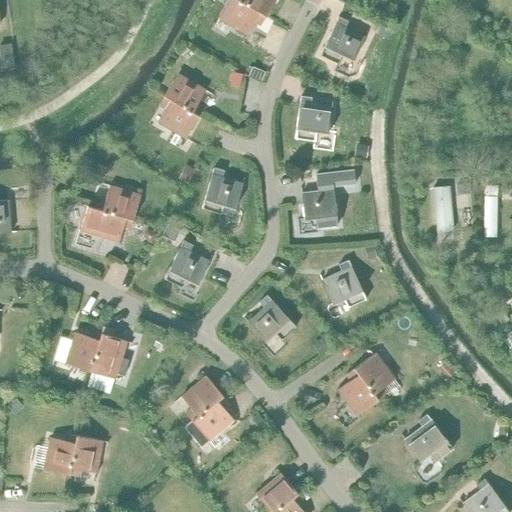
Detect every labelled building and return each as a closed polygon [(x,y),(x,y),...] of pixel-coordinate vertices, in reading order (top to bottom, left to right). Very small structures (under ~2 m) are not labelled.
[(266,16),(238,0),(229,0),(219,18),(247,35),(254,22),(261,25),(266,16)] [(238,0),(266,16),(275,0),(238,0)] [(339,16),(320,55),(338,64),(342,55),(353,61),(365,37),(345,28),(348,21),(339,16)] [(252,67),(249,77),(261,81),(264,72),(252,67)] [(177,74),(164,96),(198,116),(204,107),(198,103),(205,90),(177,74)] [(198,116),(164,96),(159,105),(165,109),(157,122),(185,138),(198,116)] [(301,96),(295,138),(315,141),(316,132),(328,134),(332,108),(310,105),(311,97),(301,96)] [(367,148),(358,146),(356,156),(365,158),(367,148)] [(185,167),(180,178),(187,182),(193,171),(185,167)] [(214,167),(201,208),(221,214),(224,205),(235,209),(243,184),(222,177),(224,171),(214,167)] [(318,191),(301,193),(304,219),(316,218),(317,227),(338,225),(333,184),(355,182),(353,169),(315,173),(318,191)] [(469,183),(456,184),(457,193),(470,192),(469,183)] [(98,198),(95,208),(133,220),(140,195),(109,186),(105,200),(98,198)] [(8,199),(0,200),(0,232),(10,232),(8,199)] [(133,220),(95,208),(88,206),(80,231),(119,242),(123,228),(130,230),(133,220)] [(168,226),(163,235),(174,240),(178,231),(168,226)] [(146,229),(144,234),(148,241),(152,243),(156,233),(146,229)] [(183,240),(164,279),(183,288),(187,280),(197,285),(209,261),(190,252),(193,245),(183,240)] [(373,246),(364,248),(367,259),(376,257),(373,246)] [(342,271),(322,280),(333,304),(344,299),(348,308),(366,299),(348,260),(339,265),(342,271)] [(264,308),(248,322),(266,342),(275,334),(281,340),(296,326),(267,295),(259,302),(264,308)] [(501,310),(494,316),(501,325),(508,319),(501,310)] [(102,333),(90,371),(115,379),(117,373),(124,375),(129,360),(122,357),(127,341),(112,336),(114,329),(104,326),(102,333)] [(90,371),(102,333),(92,330),(90,337),(75,332),(65,363),(90,371)] [(326,335),(313,344),(319,355),(333,346),(326,335)] [(161,341),(159,349),(170,352),(172,345),(161,341)] [(354,368),(378,400),(386,394),(382,388),(394,379),(375,353),(354,368)] [(378,400),(354,368),(346,374),(350,380),(338,389),(357,415),(378,400)] [(192,421),(222,395),(206,376),(181,397),(191,408),(185,413),(192,421)] [(192,420),(184,427),(201,447),(209,441),(234,420),(224,408),(229,403),(222,395),(192,421),(192,420)] [(16,400),(8,406),(13,412),(14,413),(22,407),(16,400)] [(422,426),(405,439),(420,460),(430,453),(436,461),(452,449),(427,414),(418,421),(422,426)] [(133,421),(121,418),(120,426),(132,429),(133,421)] [(500,422),(496,439),(504,440),(508,423),(500,422)] [(44,469),(69,474),(77,436),(67,433),(65,440),(50,437),(44,469)] [(77,436),(69,474),(79,476),(81,469),(96,472),(102,441),(77,436)] [(261,511),(274,511),(297,493),(281,473),(256,494),(266,506),(260,511),(261,511)] [(480,491),(463,503),(468,511),(509,511),(484,478),(476,485),(480,491)] [(304,501),(297,493),(274,511),(304,511),(299,506),(304,501)]
